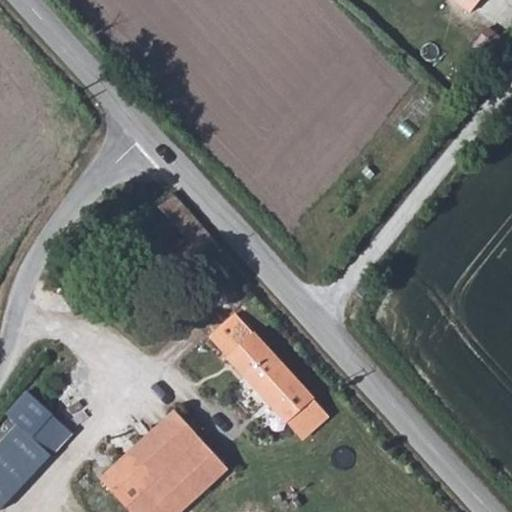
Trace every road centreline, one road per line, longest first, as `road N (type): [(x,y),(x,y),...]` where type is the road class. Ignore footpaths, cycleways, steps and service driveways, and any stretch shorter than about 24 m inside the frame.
road 1 (tertiary): [(489,511),(146,135)]
road 2 (unclassified): [(146,135),(53,234),(0,360)]
road 3 (tertiary): [(146,135),(22,0)]
